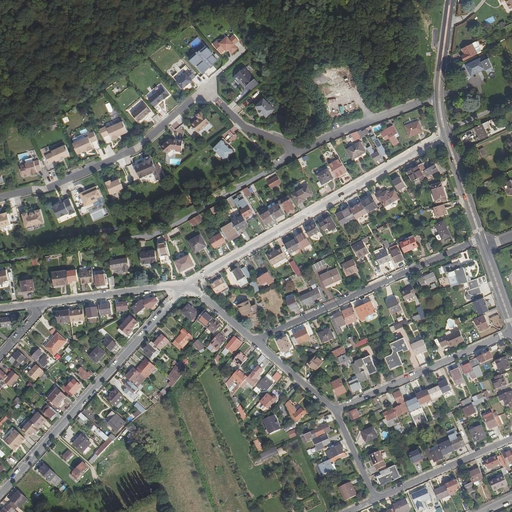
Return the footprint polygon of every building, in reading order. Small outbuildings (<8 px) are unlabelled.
[(511,8),(511,0),(500,0),(501,2),(505,0),(510,9),(511,8)] [(487,25),(495,21),(493,16),(485,20),(487,25)] [(214,44),(221,53),(226,49),(228,47),(229,49),(232,53),(238,48),(235,44),(239,40),(234,34),(230,38),(228,36),(220,42),(218,40),(214,44)] [(190,44),(194,49),(202,42),(198,37),(190,44)] [(483,37),(479,39),(484,49),(488,47),(483,37)] [(484,49),(479,39),(469,44),(472,50),(468,52),(470,56),(484,49)] [(213,54),(205,45),(198,51),(197,50),(196,51),(199,54),(195,57),(191,60),(195,65),(196,66),(204,60),(205,61),(198,67),(203,73),(210,68),(211,69),(212,68),(214,66),(212,65),(217,61),(212,55),(213,54)] [(479,67),(480,69),(489,64),(484,55),(471,61),(475,69),(479,67)] [(173,76),(177,81),(191,70),(186,65),(173,76)] [(260,82),(246,66),(237,74),(241,79),(243,77),(246,80),(243,81),(247,85),(248,85),(252,89),(260,82)] [(191,70),(177,81),(183,89),(187,86),(187,85),(189,83),(190,83),(193,80),(192,80),(196,76),(191,70)] [(174,99),(163,86),(149,99),(159,110),(168,103),(174,99)] [(275,108),(265,97),(257,106),(260,109),(263,112),(267,116),(275,108)] [(139,122),(151,111),(144,103),(132,114),(139,122)] [(330,107),(331,114),(345,111),(343,105),(330,107)] [(199,118),(192,125),(199,133),(211,122),(201,111),(197,115),(199,118)] [(482,128),(490,125),(489,124),(495,121),(493,117),(479,123),(482,128)] [(420,121),(409,125),(415,135),(423,132),(420,121)] [(107,126),(100,130),(104,138),(110,135),(113,141),(119,138),(119,137),(118,136),(121,134),(121,136),(128,133),(123,122),(108,129),(107,126)] [(415,135),(409,125),(406,126),(410,137),(415,135)] [(493,133),(490,125),(482,128),(485,137),(493,133)] [(389,136),(390,139),(395,146),(400,143),(396,136),(399,133),(395,126),(382,133),(385,138),(389,136)] [(230,144),(238,138),(230,128),(222,135),(230,144)] [(354,142),(369,135),(366,128),(351,135),(354,142)] [(87,149),(88,152),(94,149),(91,143),(98,140),(94,132),(88,135),(89,137),(73,144),(78,154),(85,151),(84,150),(87,149)] [(384,151),(377,140),(376,139),(375,139),(375,138),(373,139),(381,152),(384,151)] [(170,139),(161,146),(167,154),(173,149),(176,149),(176,151),(182,151),(183,140),(177,140),(177,141),(174,140),(170,139)] [(228,145),(223,139),(214,148),(217,152),(218,156),(222,160),(224,159),(228,162),(237,153),(233,149),(232,150),(227,146),(228,145)] [(379,139),(377,140),(384,151),(381,152),(383,157),(387,155),(384,150),(385,150),(379,139)] [(360,154),(366,151),(360,142),(347,149),(353,159),(360,155),(360,154)] [(52,151),(53,152),(46,155),(49,163),(56,160),(57,161),(62,159),(61,159),(66,157),(71,155),(66,145),(52,151)] [(479,150),(483,157),(488,155),(484,147),(479,150)] [(378,152),(372,155),(376,162),(382,159),(378,152)] [(146,161),(135,166),(142,182),(155,176),(157,181),(165,178),(159,164),(157,163),(155,164),(153,160),(152,160),(151,158),(150,157),(146,158),(146,160),(146,161)] [(24,174),(25,175),(28,174),(29,173),(32,172),(32,173),(38,172),(37,170),(42,168),(40,159),(26,163),(26,164),(21,165),(24,174)] [(341,159),(330,165),(337,178),(348,172),(341,159)] [(425,177),(426,179),(427,181),(435,179),(433,175),(439,172),(436,165),(427,170),(423,163),(420,165),(426,177),(425,177)] [(421,181),(426,179),(425,177),(419,166),(408,172),(413,182),(420,178),(421,181)] [(318,175),(323,184),(330,180),(334,177),(329,168),(318,175)] [(279,176),(267,182),(271,188),(282,182),(279,176)] [(394,181),(400,190),(406,186),(401,177),(394,181)] [(111,180),(106,183),(111,194),(118,191),(119,192),(122,191),(123,189),(124,189),(119,179),(118,178),(116,179),(115,181),(112,182),(111,181),(111,180)] [(448,201),(442,185),(442,183),(432,187),(437,204),(448,201)] [(83,192),(80,194),(84,204),(92,200),(92,199),(96,198),(96,199),(101,197),(96,186),(87,190),(87,191),(84,193),(83,192)] [(293,195),(299,204),(306,200),(305,199),(313,194),(309,186),(293,195)] [(247,187),(243,190),(247,197),(251,195),(247,187)] [(378,196),(380,200),(396,191),(394,187),(378,196)] [(396,191),(380,200),(384,208),(401,199),(396,191)] [(237,205),(243,215),(245,219),(248,217),(248,216),(250,214),(247,208),(244,209),(242,205),(245,204),(242,198),(238,200),(235,194),(232,196),(237,205)] [(280,203),(280,204),(281,205),(283,204),(287,212),(294,208),(290,200),(292,199),(290,195),(279,202),(280,203)] [(374,195),(363,201),(363,202),(369,212),(378,207),(380,206),(374,195)] [(233,208),(237,205),(232,196),(228,199),(233,208)] [(92,200),(84,204),(85,206),(98,201),(97,199),(96,199),(96,198),(92,199),(92,200)] [(53,206),(58,218),(69,213),(70,215),(75,213),(73,208),(74,208),(70,199),(64,201),(65,202),(60,204),(60,203),(59,203),(57,203),(55,204),(54,205),(53,206)] [(280,204),(280,203),(276,205),(274,202),(268,206),(270,209),(268,210),(269,211),(274,220),(285,213),(280,204)] [(363,202),(352,208),(358,218),(369,212),(363,202)] [(89,207),(92,221),(99,219),(98,217),(103,216),(101,205),(89,207)] [(445,205),(435,208),(438,218),(448,215),(445,205)] [(352,208),(351,207),(338,215),(344,226),(358,218),(352,208)] [(28,213),(23,214),(26,227),(33,225),(34,226),(35,227),(37,226),(38,225),(38,224),(44,222),(41,209),(36,210),(37,214),(35,214),(35,213),(33,212),(31,213),(30,214),(31,215),(29,216),(28,213)] [(274,220),(269,211),(264,214),(261,216),(266,224),(274,220)] [(0,228),(0,229),(1,227),(11,225),(7,212),(2,214),(3,215),(0,216),(0,228)] [(232,221),(234,224),(239,233),(242,231),(241,229),(248,225),(245,219),(243,215),(232,221)] [(332,216),(321,222),(324,229),(329,227),(331,230),(337,226),(332,216)] [(445,221),(437,224),(441,234),(443,239),(443,240),(452,236),(445,221)] [(321,230),(317,222),(309,227),(311,230),(308,232),(310,236),(321,230)] [(240,235),(239,233),(234,224),(223,230),(229,241),(240,235)] [(297,238),(302,246),(303,248),(311,243),(305,232),(297,237),(297,238)] [(216,247),(217,247),(226,242),(222,233),(211,239),(216,247)] [(196,252),(201,249),(207,246),(201,236),(190,242),(196,252)] [(420,246),(416,237),(403,242),(407,252),(420,246)] [(302,246),(297,238),(286,244),(291,252),(302,246)] [(159,243),(160,251),(160,255),(170,253),(167,241),(159,243)] [(364,241),(354,245),(358,252),(367,247),(364,241)] [(282,247),(268,255),(274,264),(287,256),(282,247)] [(406,259),(401,248),(393,251),(398,262),(406,259)] [(381,265),(388,262),(393,260),(388,250),(377,255),(381,265)] [(145,254),(156,252),(156,251),(141,254),(142,264),(151,263),(157,262),(157,258),(146,259),(145,254)] [(176,262),(181,272),(185,270),(190,267),(194,266),(189,256),(176,262)] [(298,272),(301,270),(294,257),(290,260),(297,273),(298,272)] [(115,263),(115,259),(111,260),(112,270),(124,268),(124,272),(130,272),(128,258),(126,258),(126,262),(115,263)] [(313,265),(315,271),(321,268),(320,266),(327,264),(325,259),(313,265)] [(354,259),(343,264),(348,274),(355,271),(355,272),(359,270),(354,259)] [(282,272),(284,275),(293,270),(289,263),(281,268),(283,272),(282,272)] [(457,275),(460,284),(461,285),(469,283),(471,290),(468,291),(470,295),(468,297),(467,299),(469,300),(472,301),(474,299),(474,297),(483,294),(478,280),(473,281),(471,277),(469,276),(467,277),(465,268),(462,269),(460,263),(444,268),(446,274),(456,271),(456,272),(450,274),(451,277),(457,275)] [(244,270),(241,266),(234,270),(239,280),(243,287),(251,283),(249,279),(244,270)] [(326,286),(330,284),(329,282),(332,281),(333,283),(343,279),(338,267),(321,275),(326,286)] [(248,268),(244,270),(249,279),(253,277),(248,268)] [(67,283),(68,284),(69,283),(68,269),(53,271),(55,285),(58,285),(58,284),(67,283)] [(8,270),(0,270),(0,283),(2,284),(5,281),(10,280),(8,270)] [(93,270),(81,272),(82,283),(94,281),(93,270)] [(275,281),(270,271),(260,276),(263,283),(269,281),(270,283),(275,281)] [(97,285),(106,284),(105,273),(95,274),(97,285)] [(438,283),(439,283),(435,273),(429,276),(428,275),(420,279),(423,287),(437,281),(438,283)] [(452,287),(460,284),(457,275),(451,277),(450,274),(448,275),(452,287)] [(231,288),(224,276),(212,283),(217,292),(222,289),(224,292),(231,288)] [(314,279),(310,280),(315,290),(300,297),(303,305),(323,296),(321,293),(322,292),(320,287),(318,287),(314,279)] [(254,281),(251,283),(255,290),(257,293),(260,291),(254,281)] [(407,288),(408,290),(411,288),(413,294),(416,293),(413,286),(407,288)] [(411,288),(408,290),(402,292),(406,300),(414,297),(413,294),(411,288)] [(146,307),(148,309),(153,307),(152,305),(156,303),(158,300),(156,298),(150,299),(148,299),(147,294),(144,295),(145,300),(146,307)] [(287,300),(292,310),(300,306),(296,296),(287,300)] [(485,296),(474,302),(480,314),(491,309),(485,296)] [(397,299),(388,303),(393,314),(398,312),(399,315),(404,313),(397,299)] [(146,307),(145,300),(142,301),(132,309),(137,315),(146,307)] [(252,306),(252,305),(248,301),(250,300),(249,300),(239,305),(242,310),(243,310),(247,318),(252,315),(253,317),(254,318),(256,318),(256,319),(258,319),(259,318),(261,317),(262,316),(263,313),(261,311),(260,311),(257,304),(252,306)] [(283,312),(281,306),(279,307),(276,301),(273,302),(276,308),(275,309),(277,314),(283,312)] [(116,303),(117,311),(128,310),(127,302),(116,303)] [(190,303),(189,305),(198,313),(199,312),(190,303)] [(368,303),(357,308),(362,321),(368,318),(369,321),(376,318),(374,313),(377,312),(373,303),(369,305),(368,303)] [(100,306),(101,314),(101,315),(113,313),(111,304),(100,305),(100,306)] [(198,313),(189,305),(182,312),(191,321),(198,313)] [(98,317),(98,315),(97,307),(87,308),(88,312),(86,312),(87,315),(88,315),(88,318),(98,317)] [(351,308),(343,311),(347,320),(346,320),(348,325),(360,320),(354,307),(351,309),(351,308)] [(76,311),(70,311),(71,321),(72,322),(85,320),(84,309),(78,310),(79,312),(76,312),(76,311)] [(70,311),(62,312),(58,312),(59,323),(71,321),(70,311)] [(209,328),(215,320),(205,311),(199,317),(203,320),(201,322),(208,328),(209,328)] [(336,318),(332,320),(338,334),(343,332),(341,326),(346,323),(341,312),(338,313),(334,315),(336,318)] [(425,313),(414,318),(416,322),(427,317),(425,313)] [(131,316),(120,328),(127,335),(132,330),(138,323),(131,316)] [(484,316),(475,320),(481,332),(490,328),(484,316)] [(13,317),(0,318),(0,327),(14,326),(13,317)] [(215,320),(209,328),(215,333),(222,326),(215,320)] [(127,335),(120,328),(118,331),(126,338),(133,330),(132,330),(127,335)] [(292,338),(295,345),(311,338),(306,328),(295,333),(296,336),(292,338)] [(184,336),(178,342),(184,346),(189,341),(188,340),(190,338),(189,337),(191,335),(184,329),(182,331),(185,334),(183,336),(184,336)] [(445,335),(442,336),(446,345),(449,344),(450,346),(456,343),(457,345),(465,341),(459,329),(455,331),(456,332),(446,337),(445,335)] [(202,342),(212,340),(210,332),(200,334),(202,342)] [(221,332),(216,338),(223,344),(227,340),(224,337),(226,336),(221,332)] [(331,333),(325,335),(320,337),(325,347),(336,342),(332,332),(331,333)] [(56,345),(62,338),(58,334),(45,347),(54,355),(61,348),(61,347),(62,346),(61,345),(58,347),(56,345)] [(162,334),(154,343),(160,348),(161,350),(169,340),(162,334)] [(288,336),(278,341),(282,351),(283,350),(284,352),(290,349),(289,347),(292,346),(288,336)] [(446,345),(442,336),(437,339),(441,347),(446,345)] [(227,348),(234,353),(242,342),(235,337),(227,348)] [(358,347),(354,337),(350,338),(354,349),(358,347)] [(386,357),(388,363),(398,359),(399,362),(390,366),(392,370),(394,369),(393,368),(404,364),(398,352),(403,350),(404,352),(410,349),(404,337),(391,344),(394,350),(393,354),(386,357)] [(61,347),(61,348),(67,342),(62,338),(56,345),(58,347),(61,345),(62,346),(61,347)] [(101,342),(112,351),(117,346),(109,339),(105,343),(103,341),(101,342)] [(357,344),(358,347),(370,342),(368,339),(357,344)] [(428,350),(424,340),(412,345),(416,355),(428,350)] [(151,358),(160,348),(154,343),(152,342),(145,350),(148,353),(146,354),(151,358)] [(106,354),(98,347),(90,356),(97,363),(106,354)] [(334,351),(337,357),(345,353),(343,347),(334,351)] [(10,359),(7,356),(5,357),(17,368),(26,357),(19,351),(14,357),(13,356),(10,359)] [(242,352),(234,361),(242,367),(249,358),(242,352)] [(345,353),(337,357),(335,358),(338,364),(349,360),(346,353),(345,353)] [(317,370),(326,361),(322,357),(318,354),(309,363),(317,370)] [(470,362),(471,364),(473,369),(479,366),(492,361),(493,360),(491,354),(479,359),(478,358),(470,362)] [(371,355),(363,358),(366,364),(370,374),(378,371),(376,365),(374,366),(373,364),(375,363),(371,355)] [(40,362),(45,367),(49,362),(47,360),(49,359),(46,356),(40,362)] [(147,358),(137,370),(142,374),(145,377),(155,366),(147,358)] [(351,364),(358,378),(359,381),(362,380),(363,381),(368,379),(365,370),(362,371),(360,366),(366,364),(363,358),(354,361),(355,363),(351,364)] [(507,359),(497,363),(501,373),(511,369),(507,359)] [(476,375),(473,369),(471,364),(463,368),(466,375),(470,373),(473,380),(477,378),(476,375)] [(38,365),(29,374),(35,380),(44,371),(38,365)] [(183,369),(178,365),(167,377),(175,383),(182,376),(183,369)] [(249,376),(245,381),(253,387),(259,381),(257,378),(259,376),(264,370),(259,366),(249,376)] [(479,366),(473,369),(476,375),(482,372),(480,367),(479,366)] [(78,376),(82,379),(82,378),(84,380),(85,379),(87,380),(92,375),(89,372),(88,373),(82,368),(79,371),(81,373),(78,376)] [(141,376),(142,374),(137,370),(135,368),(126,377),(132,382),(134,383),(137,380),(138,381),(141,377),(141,376)] [(465,383),(459,369),(450,374),(452,379),(454,378),(457,386),(465,383)] [(1,370),(0,371),(0,377),(4,381),(10,387),(19,378),(14,373),(10,378),(8,377),(1,370)] [(274,378),(278,382),(283,377),(279,373),(274,378)] [(245,381),(249,376),(247,374),(244,377),(241,374),(239,377),(235,374),(227,383),(229,387),(236,379),(240,382),(231,392),(233,395),(236,392),(236,391),(245,380),(245,381)] [(61,383),(59,385),(72,397),(82,386),(71,376),(63,385),(61,383)] [(119,380),(128,387),(132,382),(126,377),(125,376),(123,379),(121,378),(119,380)] [(266,376),(260,383),(268,390),(274,383),(266,376)] [(503,389),(506,387),(507,387),(504,380),(503,380),(501,377),(496,379),(497,383),(494,384),(497,391),(503,389)] [(332,382),(335,387),(343,384),(341,378),(332,382)] [(362,388),(359,381),(358,378),(349,382),(354,391),(362,388)] [(444,388),(445,387),(449,395),(453,393),(446,378),(442,380),(444,383),(442,384),(444,388)] [(247,383),(245,385),(251,390),(253,387),(245,381),(245,382),(247,383)] [(138,387),(134,383),(132,382),(128,387),(125,390),(129,394),(133,389),(134,391),(138,387)] [(347,391),(343,384),(335,387),(339,395),(347,391)] [(428,392),(432,400),(443,395),(440,386),(428,392)] [(133,389),(129,394),(132,397),(139,388),(138,387),(134,391),(133,389)] [(66,396),(58,389),(48,399),(57,407),(66,396)] [(125,397),(116,389),(108,399),(117,406),(125,397)] [(428,392),(427,390),(416,395),(421,406),(432,401),(432,400),(428,392)] [(396,410),(384,415),(387,421),(397,417),(397,415),(409,410),(401,391),(394,394),(399,407),(395,409),(396,410)] [(275,404),(279,399),(279,398),(277,397),(276,396),(275,397),(270,392),(262,402),(269,408),(274,403),(275,404)] [(511,393),(511,392),(500,397),(502,402),(506,401),(508,406),(510,405),(511,409),(511,393)] [(470,397),(461,402),(463,406),(472,401),(470,397)] [(138,403),(135,407),(143,414),(147,411),(138,403)] [(287,405),(295,423),(301,421),(300,420),(307,413),(299,405),(295,409),(288,403),(287,405)] [(62,416),(49,405),(42,412),(50,419),(51,419),(52,420),(56,416),(59,419),(62,416)] [(476,413),(473,405),(463,410),(466,417),(476,413)] [(356,409),(349,413),(350,415),(352,420),(360,417),(359,416),(362,415),(360,410),(357,411),(356,409)] [(118,432),(126,424),(113,412),(108,417),(112,421),(109,424),(118,432)] [(39,413),(31,422),(39,430),(43,426),(42,426),(47,420),(39,413)] [(82,413),(79,416),(84,421),(86,419),(87,420),(88,419),(82,413)] [(490,429),(499,426),(496,420),(494,415),(493,413),(485,417),(490,429)] [(270,434),(281,429),(280,425),(278,419),(277,419),(275,415),(264,420),(270,434)] [(40,430),(39,430),(31,422),(22,432),(29,438),(32,435),(33,433),(36,435),(40,430)] [(136,427),(132,423),(127,429),(131,432),(136,427)] [(313,440),(326,434),(331,432),(327,423),(321,426),(321,428),(310,433),(313,440)] [(470,431),(475,443),(486,438),(481,426),(470,431)] [(373,427),(362,432),(366,442),(377,437),(373,427)] [(295,429),(288,432),(291,439),(298,436),(295,429)] [(448,438),(458,434),(456,429),(446,433),(448,438)] [(16,452),(26,440),(15,430),(4,442),(16,452)] [(107,442),(102,448),(105,450),(114,442),(109,437),(101,430),(98,433),(100,435),(101,434),(107,439),(105,440),(107,442)] [(458,434),(448,438),(450,441),(454,451),(466,446),(460,432),(458,434)] [(73,443),(74,444),(82,435),(81,434),(73,443)] [(326,434),(313,440),(316,447),(317,451),(324,448),(323,446),(330,442),(326,434)] [(91,443),(82,435),(74,444),(83,452),(91,443)] [(259,439),(254,441),(259,453),(263,451),(259,439)] [(454,451),(450,441),(440,445),(444,456),(454,451)] [(335,457),(344,454),(342,449),(343,448),(342,445),(326,451),(328,456),(334,454),(335,457)] [(277,447),(271,450),(273,454),(263,458),(264,460),(274,455),(280,453),(277,447)] [(98,458),(105,450),(102,448),(96,454),(98,455),(96,457),(98,458)] [(409,454),(412,462),(413,464),(419,461),(424,459),(420,449),(409,454)] [(445,459),(441,450),(431,454),(429,449),(425,451),(429,462),(434,460),(435,462),(445,459)] [(261,454),(263,458),(273,454),(271,450),(261,454)] [(375,464),(377,469),(386,465),(380,450),(370,455),(373,461),(371,461),(373,465),(375,464)] [(68,451),(63,456),(68,460),(73,454),(68,451)] [(344,454),(335,457),(330,460),(331,462),(345,456),(344,454)] [(498,457),(485,462),(488,470),(501,465),(498,457)] [(333,470),(331,465),(329,460),(324,463),(319,465),(321,470),(323,475),(333,470)] [(83,462),(74,473),(79,477),(89,467),(83,462)] [(56,488),(63,481),(46,465),(42,469),(39,466),(36,469),(56,488)] [(400,477),(395,465),(380,472),(381,474),(386,473),(387,474),(378,478),(381,484),(393,479),(393,480),(400,477)] [(472,483),(473,484),(484,479),(480,470),(468,474),(472,483)] [(490,483),(494,493),(509,486),(505,477),(490,483)] [(446,486),(450,494),(461,489),(458,481),(446,486)] [(339,487),(343,497),(350,494),(352,497),(357,495),(351,482),(339,487)] [(473,484),(472,483),(466,486),(469,494),(476,491),(473,484)] [(451,496),(450,494),(446,486),(435,491),(439,501),(451,496)] [(34,495),(36,498),(43,491),(41,489),(34,495)] [(12,502),(18,507),(19,508),(28,499),(18,491),(10,500),(12,502)] [(429,499),(425,491),(415,495),(415,493),(411,495),(418,511),(422,509),(420,503),(429,499)] [(476,492),(472,495),(476,501),(480,499),(476,492)] [(393,505),(394,508),(395,511),(404,511),(410,510),(406,500),(393,505)] [(18,507),(12,502),(9,505),(15,510),(18,507)]
